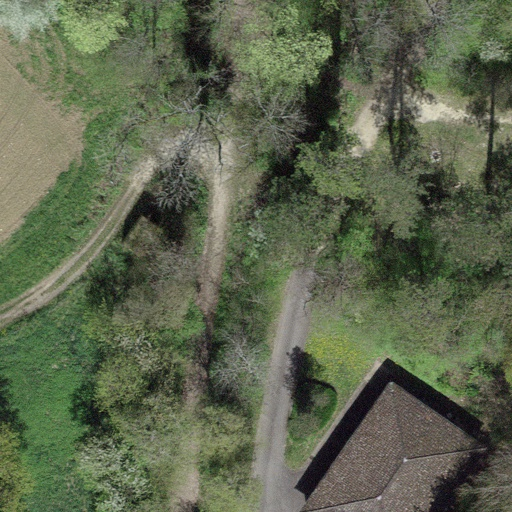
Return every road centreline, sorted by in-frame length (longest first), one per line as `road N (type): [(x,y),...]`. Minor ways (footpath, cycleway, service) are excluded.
road 1 (track): [(185,511),(228,160)]
road 2 (track): [(228,160),(0,316)]
